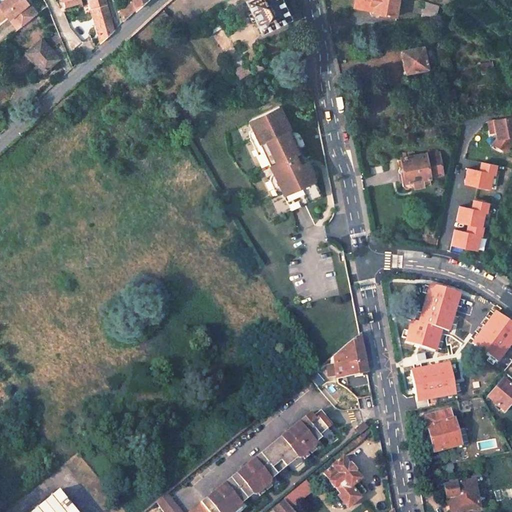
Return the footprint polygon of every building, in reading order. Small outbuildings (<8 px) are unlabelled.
[(18,28),(34,15),(22,0),(2,0),(0,2),(0,17),(4,15),(7,20),(9,18),(18,28)] [(100,42),(114,30),(105,0),(98,0),(89,3),(100,42)] [(129,0),(120,8),(124,21),(147,1),(146,0),(129,0)] [(260,32),(288,18),(279,0),(246,0),(245,1),(260,32)] [(356,0),(355,5),(401,17),(405,1),(402,0),(356,0)] [(425,0),(420,18),(435,15),(438,4),(425,0)] [(56,61),(39,42),(24,55),(41,74),(56,61)] [(427,67),(423,45),(400,49),(404,70),(427,67)] [(480,71),(493,70),(492,61),(479,62),(480,71)] [(289,210),(319,196),(309,174),(312,171),(311,164),(307,155),(302,159),(297,149),(302,146),(297,135),(294,133),(289,133),(277,107),(248,122),(252,131),(249,134),(249,138),(256,154),(261,151),(271,172),(268,175),(268,179),(275,194),(280,192),(289,210)] [(511,115),(486,121),(489,145),(499,144),(506,138),(511,136),(511,115)] [(429,177),(441,174),(437,153),(400,159),(403,173),(398,174),(400,185),(405,189),(429,186),(429,177)] [(477,226),(485,229),(492,211),(467,202),(460,224),(476,229),(477,226)] [(448,331),(459,293),(430,285),(418,322),(411,320),(405,342),(435,351),(441,329),(448,331)] [(497,362),(511,340),(511,324),(494,312),(472,344),(497,362)] [(335,379),(366,373),(358,336),(332,357),(335,379)] [(455,394),(449,363),(410,371),(416,401),(455,394)] [(315,386),(323,380),(316,372),(309,378),(315,386)] [(488,396),(505,411),(511,402),(511,386),(503,379),(488,396)] [(456,402),(458,411),(484,404),(479,396),(456,402)] [(461,447),(468,444),(464,428),(456,431),(453,419),(450,419),(448,411),(424,418),(433,451),(460,443),(461,447)] [(236,511),(315,448),(336,431),(319,412),(311,418),(304,419),(191,511),(236,511)] [(360,479),(342,457),(322,474),(349,506),(366,492),(357,482),(360,479)] [(451,511),(479,507),(474,480),(443,485),(446,497),(448,496),(451,511)] [(302,482),(285,495),(293,505),(310,492),(302,482)] [(76,511),(58,490),(30,511),(76,511)] [(155,503),(162,511),(181,511),(166,493),(155,503)] [(294,511),(284,499),(272,509),(275,511),(294,511)]
